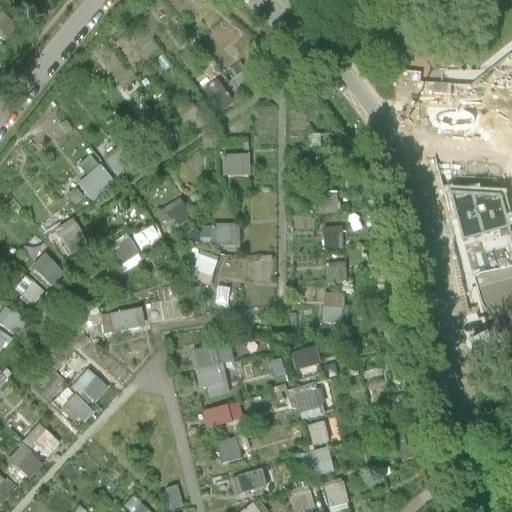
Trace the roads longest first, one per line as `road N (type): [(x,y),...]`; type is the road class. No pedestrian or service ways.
road 1 (residential): [(257,0),(349,86),(405,186),(437,348),(483,511)]
road 2 (residential): [(97,0),(0,118)]
